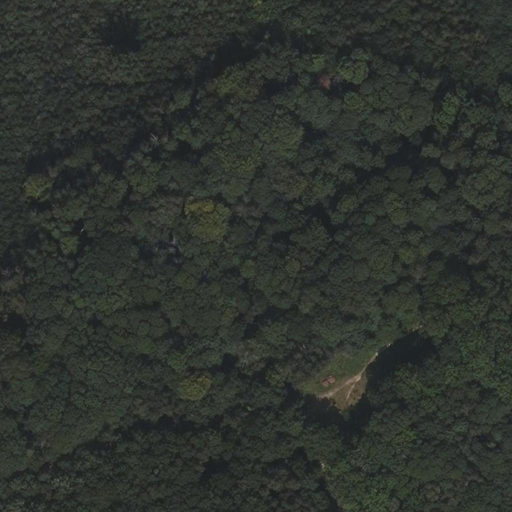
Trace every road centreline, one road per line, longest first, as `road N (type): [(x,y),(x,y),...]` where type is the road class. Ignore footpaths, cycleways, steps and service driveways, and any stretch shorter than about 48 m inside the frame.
road 1 (track): [(292,393),(127,418),(0,463)]
road 2 (track): [(343,511),(294,398)]
